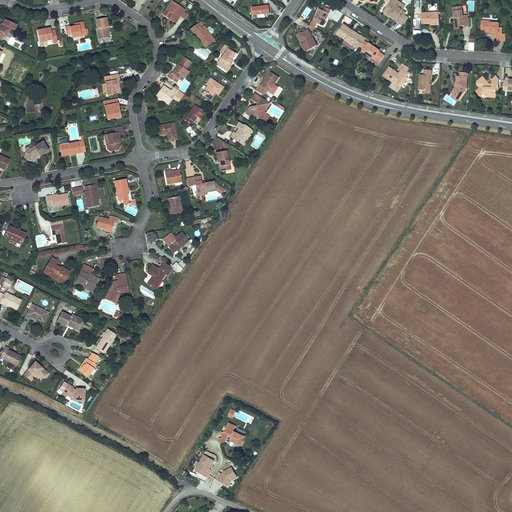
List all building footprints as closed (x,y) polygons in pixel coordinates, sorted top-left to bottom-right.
[(180,15),(186,7),(175,0),(171,0),(163,12),(167,15),(176,21),(180,15)] [(393,5),(395,3),(389,0),(384,0),(389,3),(383,12),(387,15),(388,14),(396,19),(395,20),(399,23),(403,18),(406,13),(401,10),(393,5)] [(269,5),(251,7),(252,15),(270,13),(269,5)] [(468,25),(467,14),(461,14),(461,6),(452,7),(453,14),(454,14),(455,21),(458,21),(458,24),(460,24),(460,26),(468,25)] [(329,13),(318,9),(313,23),(323,27),(329,13)] [(438,12),(421,13),(422,24),(430,23),(439,23),(438,12)] [(98,30),(96,31),(98,41),(108,40),(107,35),(106,29),(108,29),(106,19),(96,21),(98,30)] [(0,37),(8,32),(12,29),(15,31),(17,26),(4,20),(3,23),(0,24),(0,37)] [(491,20),(482,20),(481,32),(492,33),(492,41),(500,41),(501,27),(498,27),(498,23),(491,23),(491,20)] [(215,40),(210,34),(213,32),(213,31),(210,27),(208,26),(206,28),(201,21),(198,24),(197,23),(190,29),(193,32),(194,31),(206,46),(215,40)] [(69,36),(70,40),(85,37),(83,23),(74,25),(74,28),(69,29),(69,27),(64,28),(65,36),(69,36)] [(342,24),(336,34),(344,39),(344,40),(353,46),(352,46),(357,50),(360,45),(363,41),(365,38),(360,35),(358,37),(350,32),(351,29),(342,24)] [(36,31),(38,43),(51,40),(52,40),(50,31),(50,29),(36,31)] [(316,46),(307,30),(300,34),(299,36),(300,39),(302,42),(300,44),(305,52),(316,46)] [(8,32),(0,37),(0,39),(0,40),(9,34),(8,32)] [(369,44),(368,44),(363,41),(360,45),(365,49),(363,52),(374,60),(374,58),(381,63),(385,57),(378,52),(379,51),(369,44)] [(220,52),(223,54),(216,65),(227,72),(232,63),(230,62),(235,53),(229,49),(230,47),(225,44),(220,52)] [(176,83),(181,75),(184,77),(188,72),(186,70),(191,63),(182,57),(177,64),(178,65),(172,74),(170,73),(168,77),(176,83)] [(399,74),(390,67),(384,75),(392,81),(399,86),(399,85),(401,82),(404,84),(408,78),(407,77),(409,73),(407,72),(410,68),(406,65),(399,74)] [(256,88),(263,94),(266,90),(269,92),(279,78),(270,71),(264,80),(259,86),(258,85),(256,88)] [(424,75),(420,75),(419,90),(423,91),(428,91),(428,84),(428,77),(431,77),(431,71),(424,71),(424,75)] [(465,72),(457,72),(457,76),(456,76),(455,85),(458,86),(458,88),(454,96),(459,99),(465,88),(465,72)] [(116,76),(104,78),(105,85),(107,96),(107,98),(118,96),(115,82),(117,81),(116,76)] [(482,77),(476,81),(476,86),(479,88),(476,91),(476,92),(479,96),(483,93),(486,97),(490,93),(495,93),(495,87),(498,88),(498,79),(496,76),(492,79),(492,83),(488,83),(482,77)] [(223,87),(210,78),(206,84),(208,85),(202,94),(210,99),(214,93),(218,95),(223,87)] [(509,81),(503,81),(503,90),(511,90),(511,79),(509,80),(509,81)] [(399,86),(392,81),(388,86),(396,91),(400,86),(399,85),(399,86)] [(179,91),(173,87),(170,91),(162,85),(156,94),(164,99),(163,100),(167,104),(174,94),(176,95),(179,91)] [(268,103),(254,94),(250,100),(256,104),(254,107),(252,106),(250,109),(248,108),(245,113),(249,115),(250,113),(256,117),(257,116),(261,119),(265,113),(262,111),(268,103)] [(118,119),(115,101),(103,103),(104,112),(106,112),(107,120),(118,119)] [(194,105),(184,121),(190,125),(192,121),(193,122),(196,117),(201,120),(205,113),(194,105)] [(230,135),(243,144),(246,141),(244,139),(248,134),(247,133),(250,128),(244,124),(243,126),(238,122),(235,126),(238,128),(234,133),(233,132),(230,135)] [(173,123),(157,126),(158,134),(166,133),(167,141),(176,140),(173,123)] [(123,136),(121,128),(113,129),(114,134),(105,135),(106,141),(107,141),(108,146),(105,147),(105,151),(109,154),(115,152),(119,149),(118,145),(117,137),(119,137),(123,136)] [(47,151),(41,142),(32,147),(27,150),(24,149),(23,155),(24,156),(26,159),(26,161),(33,163),(34,158),(34,157),(38,155),(38,156),(47,151)] [(80,143),(77,143),(79,155),(85,154),(83,142),(80,143)] [(67,144),(58,146),(60,156),(69,154),(70,157),(79,155),(77,143),(68,145),(67,144)] [(222,172),(230,171),(227,151),(216,153),(218,163),(220,162),(222,172)] [(179,170),(164,173),(166,185),(181,182),(179,170)] [(200,177),(185,179),(187,187),(194,186),(195,192),(200,191),(200,192),(205,191),(214,190),(212,180),(201,183),(200,177)] [(125,180),(114,182),(117,203),(120,202),(126,201),(125,195),(125,192),(127,189),(125,180)] [(215,191),(223,194),(225,188),(218,185),(215,191)] [(94,186),(83,188),(86,202),(87,209),(98,207),(94,186)] [(80,188),(70,190),(71,196),(81,195),(80,188)] [(50,204),(51,207),(68,204),(65,194),(56,195),(49,197),(48,195),(44,196),(46,205),(50,204)] [(181,213),(178,196),(166,198),(167,202),(168,202),(169,207),(171,215),(181,213)] [(103,231),(110,232),(113,223),(115,224),(117,219),(108,217),(107,221),(98,219),(95,228),(103,231)] [(56,246),(64,244),(61,225),(49,228),(51,237),(54,236),(56,246)] [(25,235),(7,226),(2,237),(7,240),(14,243),(20,246),(25,235)] [(173,236),(165,242),(171,251),(179,245),(181,247),(188,242),(182,233),(174,238),(173,236)] [(35,236),(37,247),(50,245),(49,239),(45,240),(44,234),(35,236)] [(179,245),(171,251),(173,254),(181,248),(181,247),(179,245)] [(60,282),(66,270),(58,266),(57,268),(51,266),(53,261),(48,259),(42,271),(48,274),(47,276),(60,282)] [(158,269),(151,265),(146,273),(152,277),(147,284),(154,289),(164,274),(167,275),(172,268),(163,262),(158,269)] [(172,266),(178,273),(183,269),(177,262),(172,266)] [(88,267),(83,265),(75,282),(83,286),(84,285),(92,289),(95,283),(93,282),(95,279),(88,275),(88,276),(84,275),(88,267)] [(127,289),(124,274),(120,275),(121,282),(114,283),(114,285),(110,285),(105,296),(113,300),(117,291),(127,289)] [(121,282),(120,275),(117,276),(117,281),(111,282),(110,285),(114,285),(114,283),(121,282)] [(83,286),(75,282),(74,284),(92,292),(98,280),(95,279),(93,282),(95,283),(92,289),(84,285),(83,286)] [(127,292),(127,289),(117,291),(113,300),(105,296),(104,299),(113,304),(118,294),(127,292)] [(5,293),(0,290),(0,302),(0,303),(1,301),(9,305),(18,309),(22,299),(6,291),(5,293)] [(32,309),(29,308),(26,316),(31,318),(31,317),(35,319),(36,316),(39,318),(45,320),(49,311),(34,305),(32,309)] [(72,316),(62,311),(57,320),(67,325),(68,324),(68,323),(76,326),(77,324),(80,326),(83,319),(73,314),(72,316)] [(105,337),(98,347),(105,353),(118,335),(112,330),(110,334),(108,332),(107,332),(104,336),(105,337)] [(9,347),(5,345),(1,353),(5,355),(3,359),(16,365),(21,356),(8,349),(9,347)] [(101,357),(93,353),(89,358),(88,357),(83,363),(85,365),(81,370),(89,376),(98,364),(96,363),(101,357)] [(50,372),(36,359),(24,373),(29,378),(32,375),(33,373),(35,371),(37,373),(38,372),(43,376),(44,374),(47,376),(50,372)] [(68,382),(63,390),(68,394),(75,398),(85,399),(85,387),(77,387),(77,388),(73,388),(73,386),(68,382)] [(227,416),(233,419),(236,410),(231,408),(227,416)] [(236,427),(228,423),(224,432),(220,433),(222,438),(218,439),(220,444),(226,442),(230,444),(232,441),(241,446),(245,437),(234,431),(236,427)] [(205,476),(214,461),(214,459),(205,454),(201,461),(202,462),(199,467),(198,466),(195,470),(200,472),(202,473),(201,473),(205,476)] [(228,486),(232,480),(238,476),(232,467),(224,471),(223,473),(220,471),(215,478),(228,486)]
